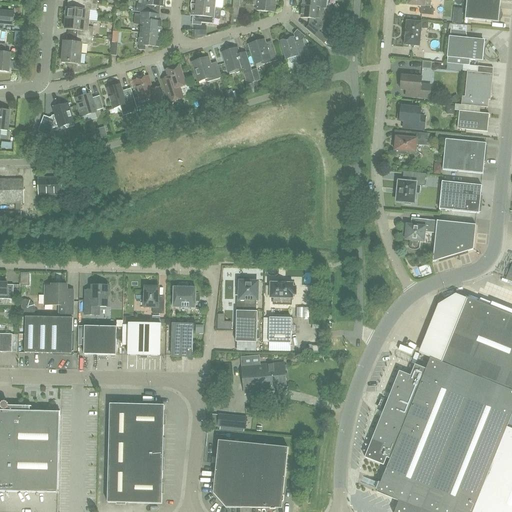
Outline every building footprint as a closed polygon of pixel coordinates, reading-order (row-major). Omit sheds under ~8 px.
[(163,7),(163,0),(143,0),(143,4),(137,4),(136,12),(149,13),(149,5),(163,7)] [(274,13),(275,2),(259,0),(252,0),(252,5),(257,6),(257,11),(274,13)] [(302,0),(302,7),(319,8),(325,9),(326,0),(302,0)] [(430,9),(431,0),(408,0),(408,5),(421,6),(420,14),(433,15),(434,9),(430,9)] [(498,22),(501,0),(500,0),(466,0),(465,19),(498,22)] [(64,17),(66,17),(66,19),(89,21),(90,10),(96,11),(97,5),(93,4),(80,3),(79,9),(65,8),(64,17)] [(215,7),(190,4),(190,5),(191,7),(191,9),(191,11),(191,16),(202,17),(202,23),(214,24),(215,7)] [(312,20),(305,28),(324,44),(328,39),(315,28),(321,21),(323,18),(324,10),(319,9),(319,8),(302,7),(301,17),(310,18),(312,20)] [(463,9),(454,8),(452,23),(461,24),(463,9)] [(0,29),(0,30),(1,24),(13,25),(14,13),(0,11),(0,29)] [(141,25),(140,33),(161,35),(162,22),(159,22),(160,16),(135,14),(134,24),(141,25)] [(77,30),(77,36),(91,38),(93,38),(94,27),(89,27),(89,21),(66,19),(66,20),(64,20),(63,26),(65,26),(65,29),(77,30)] [(419,46),(422,23),(406,21),(404,45),(419,46)] [(466,31),(451,29),(450,36),(449,36),(447,57),(447,63),(463,65),(469,66),(469,65),(470,60),(479,61),(480,52),(482,51),(482,49),(480,48),(481,40),(465,38),(466,31)] [(161,35),(140,33),(139,50),(145,50),(145,46),(159,47),(161,35)] [(63,51),(63,52),(81,54),(82,43),(91,44),(91,38),(77,36),(76,42),(64,41),(63,44),(62,44),(61,50),(63,51)] [(293,37),(280,41),(286,59),(297,56),(299,66),(310,62),(303,40),(294,42),(293,37)] [(264,40),(249,45),(255,64),(261,62),(262,64),(263,65),(277,60),(273,47),(268,49),(266,48),(264,40)] [(0,43),(0,71),(9,72),(11,53),(5,53),(5,46),(4,44),(0,43)] [(237,73),(250,69),(245,52),(239,54),(237,48),(222,53),(229,72),(234,70),(235,72),(237,73)] [(81,54),(63,52),(62,63),(74,64),(74,68),(73,68),(75,74),(86,71),(87,65),(80,64),(81,54)] [(207,82),(222,78),(218,65),(212,66),(210,65),(208,57),(192,62),(198,81),(205,79),(206,81),(207,82)] [(318,62),(321,69),(327,68),(324,60),(318,62)] [(429,62),(429,70),(440,70),(440,62),(429,62)] [(477,66),(469,65),(469,66),(463,65),(462,71),(467,72),(465,97),(462,96),(461,105),(488,108),(489,100),(490,100),(493,74),(476,72),(477,66)] [(179,87),(185,85),(179,66),(175,68),(173,67),(170,68),(169,70),(167,70),(169,78),(162,80),(169,102),(182,98),(179,87)] [(406,90),(405,96),(429,98),(431,85),(421,84),(421,77),(401,75),(400,89),(406,90)] [(148,76),(134,81),(140,100),(150,97),(152,103),(164,99),(160,87),(152,90),(148,76)] [(246,85),(250,94),(256,91),(253,83),(246,85)] [(123,116),(138,111),(134,98),(126,100),(125,99),(120,85),(107,89),(113,108),(120,106),(123,116)] [(90,94),(76,99),(81,116),(96,112),(96,111),(104,108),(100,96),(92,98),(90,94)] [(44,116),(38,131),(50,136),(53,128),(59,126),(59,127),(65,126),(65,127),(67,128),(75,126),(68,104),(60,106),(59,104),(52,106),(55,116),(49,118),(44,116)] [(403,127),(424,129),(425,117),(419,116),(420,109),(414,107),(412,105),(399,104),(398,115),(400,115),(400,121),(404,121),(403,127)] [(0,130),(8,131),(10,111),(0,109),(0,130)] [(489,114),(459,111),(457,129),(487,132),(489,114)] [(408,138),(396,137),(394,150),(396,151),(396,153),(406,154),(406,152),(415,152),(416,145),(428,146),(430,134),(408,132),(408,138)] [(445,139),(445,141),(442,170),(483,174),(486,143),(445,139)] [(424,186),(426,174),(414,173),(413,183),(398,181),(396,201),(414,203),(415,185),(424,186)] [(0,179),(0,203),(16,204),(21,203),(24,203),(24,179),(0,179)] [(40,179),(40,195),(62,195),(62,179),(40,179)] [(482,186),(442,181),(439,209),(479,214),(482,186)] [(0,220),(21,221),(22,212),(0,211),(0,220)] [(418,248),(419,241),(424,241),(425,232),(434,233),(435,220),(424,219),(423,226),(407,225),(406,227),(405,226),(403,229),(403,231),(403,233),(403,235),(404,237),(405,238),(405,240),(410,240),(409,247),(410,248),(412,249),(415,250),(417,249),(418,248)] [(433,262),(473,250),(476,225),(437,221),(433,262)] [(236,342),(256,342),(257,311),(256,311),(256,300),(257,300),(257,282),(248,282),(248,278),(237,278),(237,290),(239,290),(239,299),(244,300),(244,311),(236,311),(236,342)] [(0,295),(7,295),(7,299),(13,299),(13,290),(7,290),(7,283),(0,283),(0,282),(0,295)] [(285,283),(279,283),(278,283),(270,283),(270,287),(266,287),(266,296),(270,297),(270,298),(283,298),(283,305),(291,305),(291,298),(293,298),(293,295),(296,295),(296,287),(293,287),(293,283),(285,283)] [(59,314),(73,315),(73,289),(67,289),(67,284),(52,284),(52,286),(45,286),(45,305),(59,305),(59,314)] [(85,290),(85,315),(101,315),(101,307),(109,307),(109,295),(111,295),(111,286),(109,284),(98,284),(98,286),(92,285),(92,291),(85,290)] [(153,308),(152,314),(164,314),(164,299),(158,299),(158,287),(144,287),(144,307),(153,308)] [(195,288),(173,287),(173,307),(195,308),(195,288)] [(365,457),(365,458),(366,458),(383,465),(386,458),(390,459),(381,481),(376,492),(399,501),(394,511),(511,511),(511,429),(506,428),(507,426),(511,413),(511,315),(467,297),(467,299),(441,362),(430,358),(418,353),(416,352),(412,363),(415,364),(410,376),(399,371),(390,394),(388,400),(387,402),(382,399),(379,406),(384,409),(384,410),(381,416),(365,457)] [(25,299),(21,301),(21,314),(34,314),(35,310),(34,305),(30,300),(25,299)] [(73,317),(25,316),(24,353),(72,354),(73,317)] [(291,343),(291,318),(269,318),(269,343),(291,343)] [(160,356),(161,324),(128,323),(128,325),(123,324),(122,345),(128,345),(128,355),(160,356)] [(173,324),(172,356),(192,357),(193,325),(173,324)] [(409,325),(407,330),(423,334),(424,329),(409,325)] [(84,354),(116,355),(116,327),(84,326),(84,354)] [(0,352),(12,352),(12,334),(0,334),(0,352)] [(287,390),(286,373),(285,364),(243,367),(245,393),(287,390)] [(0,491),(57,493),(59,412),(30,412),(30,407),(31,407),(31,406),(8,406),(8,404),(6,402),(3,402),(1,404),(1,406),(0,405),(0,491)] [(162,504),(164,405),(110,404),(107,502),(162,504)] [(219,414),(218,426),(245,429),(246,417),(219,414)] [(283,496),(288,448),(218,441),(213,493),(226,508),(270,508),(270,510),(275,510),(276,508),(282,502),(284,503),(284,496),(283,496)]
